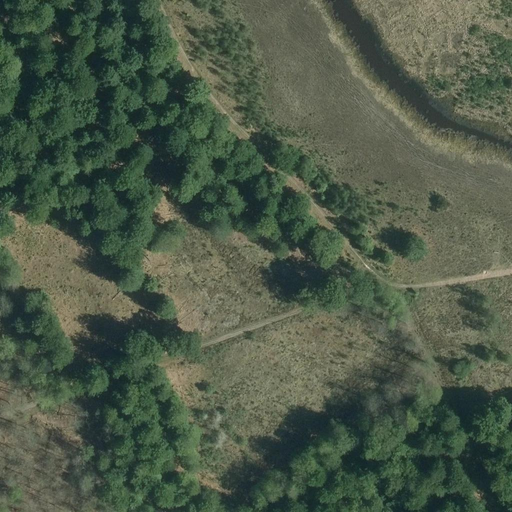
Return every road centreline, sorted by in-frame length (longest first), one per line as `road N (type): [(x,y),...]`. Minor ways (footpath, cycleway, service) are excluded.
road 1 (track): [(0,414),(151,352),(381,278)]
road 2 (track): [(506,511),(396,284)]
